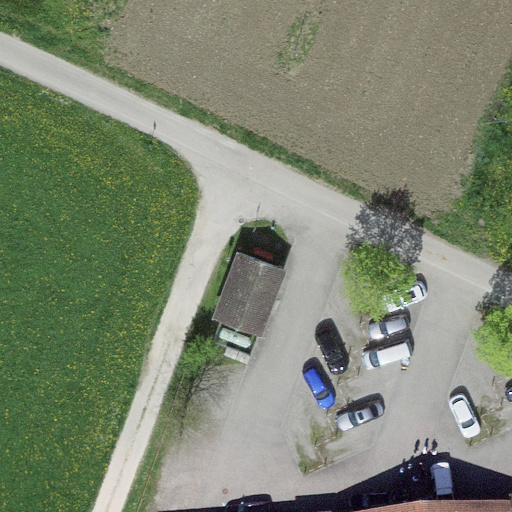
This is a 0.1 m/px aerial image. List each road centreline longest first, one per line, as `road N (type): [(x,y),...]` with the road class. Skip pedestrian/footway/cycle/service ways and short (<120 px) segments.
road 1 (residential): [(511,294),(0,49)]
road 2 (track): [(244,161),(104,511)]
